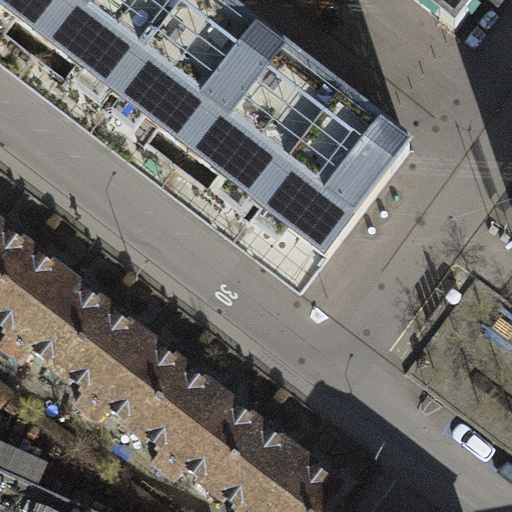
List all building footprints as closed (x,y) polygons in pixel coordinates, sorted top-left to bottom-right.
[(0,0),(0,8),(330,261),(412,153),(380,128),(237,19),(212,0),(0,0)] [(412,0),(456,34),(483,0),(412,0)] [(0,259),(21,232),(0,216),(0,259)] [(60,262),(21,232),(0,259),(0,336),(2,338),(60,262)] [(99,291),(60,262),(2,338),(41,368),(99,291)] [(138,321),(99,291),(41,368),(80,397),(138,321)] [(178,350),(138,321),(80,397),(119,427),(178,350)] [(217,380),(178,350),(119,427),(159,456),(217,380)] [(256,409),(217,380),(159,456),(198,486),(256,409)] [(239,511),(295,439),(256,409),(198,486),(232,511),(239,511)] [(0,468),(40,486),(52,461),(0,438),(0,468)] [(301,511),(334,468),(295,439),(239,511),(301,511)] [(83,511),(0,476),(0,511),(83,511)]
